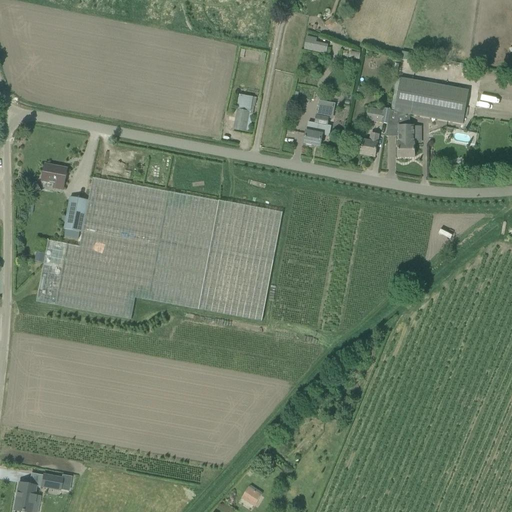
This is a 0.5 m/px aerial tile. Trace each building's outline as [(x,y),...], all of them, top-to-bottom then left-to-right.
[(337,26),(332,18),(324,23),(330,31),(337,26)] [(316,39),(307,37),(304,49),(314,51),(316,43),(316,39)] [(412,54),(402,52),(401,60),(411,62),(411,61),(412,54)] [(410,115),(463,125),(469,92),(400,79),(395,112),(410,115)] [(246,132),(249,113),(253,97),(241,95),(234,130),(246,132)] [(381,123),(383,111),(369,108),(367,121),(381,123)] [(320,147),(322,136),(329,137),(331,127),(327,126),(330,111),(318,109),(315,124),(308,123),(307,132),(306,132),(304,144),(320,147)] [(398,144),(398,158),(415,158),(414,144),(413,144),(413,127),(410,127),(410,115),(395,112),(391,111),(388,129),(399,129),(399,144),(398,144)] [(361,155),(375,158),(378,144),(377,144),(379,135),(371,134),(370,142),(363,141),(361,155)] [(64,190),(68,169),(45,165),(42,181),(55,184),(54,188),(64,190)] [(452,166),(452,176),(465,176),(465,166),(452,166)] [(65,237),(71,238),(78,240),(80,233),(82,233),(80,247),(48,241),(37,303),(132,320),(136,299),(199,311),(262,322),(282,214),(181,195),(175,193),(175,194),(174,193),(105,181),(99,179),(99,180),(93,178),(89,201),(70,198),(67,217),(66,223),(64,230),(66,230),(65,237)] [(24,189),(28,198),(41,192),(36,183),(24,189)] [(44,263),(45,254),(36,252),(34,261),(44,263)] [(43,476),(41,487),(60,491),(62,480),(43,476)] [(14,511),(15,511),(30,511),(32,505),(38,506),(40,498),(34,496),(35,487),(19,484),(14,511)] [(242,499),(254,507),(262,496),(249,487),(242,499)]
